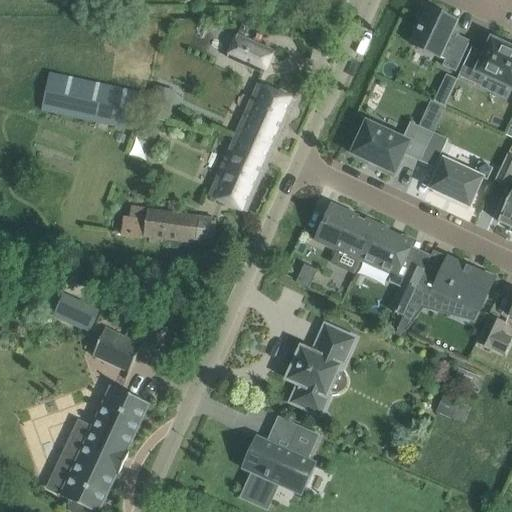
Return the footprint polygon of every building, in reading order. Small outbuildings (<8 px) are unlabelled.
[(450,35),(456,22),(424,7),(415,27),(419,29),(411,45),(439,58),(440,57),(445,60),(442,66),(456,72),(470,42),(457,35),(456,38),(450,35)] [(236,37),(227,58),(263,73),(272,53),(236,37)] [(511,47),(504,44),(503,44),(492,39),(485,54),(472,48),(458,77),(481,87),(486,76),(511,88),(511,47)] [(50,73),(42,111),(135,131),(143,94),(50,73)] [(295,101),(277,93),(260,86),(240,133),(275,148),(295,101)] [(410,123),(403,139),(367,122),(351,155),(353,156),(354,155),(368,162),(368,163),(378,167),(379,167),(393,174),(395,175),(404,155),(420,162),(433,134),(410,123)] [(246,213),(275,148),(240,133),(211,198),(246,213)] [(511,156),(507,155),(495,182),(508,188),(511,180),(511,156)] [(444,159),(430,189),(469,208),(483,179),(487,181),(493,169),(479,162),(474,173),(444,159)] [(511,192),(498,222),(511,228),(509,232),(511,232),(511,192)] [(332,206),(316,241),(361,261),(378,225),(366,219),(365,221),(332,206)] [(215,219),(196,217),(148,210),(144,236),(211,246),(215,219)] [(378,225),(361,261),(392,275),(389,283),(414,294),(425,270),(405,262),(415,242),(378,225)] [(425,270),(414,294),(441,307),(446,296),(479,311),(494,279),(449,258),(441,276),(425,269),(425,270)] [(309,289),(318,271),(305,265),(297,283),(307,288),(309,289)] [(59,303),(53,317),(90,334),(96,320),(59,303)] [(477,344),(492,351),(505,323),(490,316),(477,344)] [(288,357),(288,359),(288,361),(288,362),(289,363),(290,365),(291,366),(292,367),(294,368),(288,379),(300,385),(292,402),(310,411),(321,415),(329,396),(327,395),(329,391),(331,392),(334,393),(338,393),(342,391),(346,388),(347,383),(346,379),(344,376),(341,374),(337,373),(339,367),(342,368),(355,340),(344,335),(326,327),(317,348),(315,347),(308,350),(307,351),(302,349),(301,351),(299,350),(297,349),(296,349),(294,350),(292,350),(291,351),(290,352),(289,354),(288,355),(288,357)] [(129,373),(142,345),(141,345),(107,330),(107,329),(106,329),(93,357),(94,357),(128,372),(128,373),(129,373)] [(68,478),(60,496),(70,501),(69,507),(71,511),(87,511),(89,510),(93,511),(100,511),(118,474),(119,472),(120,473),(129,455),(127,454),(128,452),(149,406),(150,406),(151,405),(132,396),(111,386),(111,388),(91,430),(83,426),(69,455),(77,459),(68,478)] [(460,402),(447,396),(444,394),(436,413),(452,420),(453,418),(464,423),(471,408),(460,403),(460,402)] [(311,464),(305,461),(317,437),(297,428),(286,453),(261,441),(248,469),(256,473),(245,498),(266,507),(277,482),(299,492),(311,464)]
